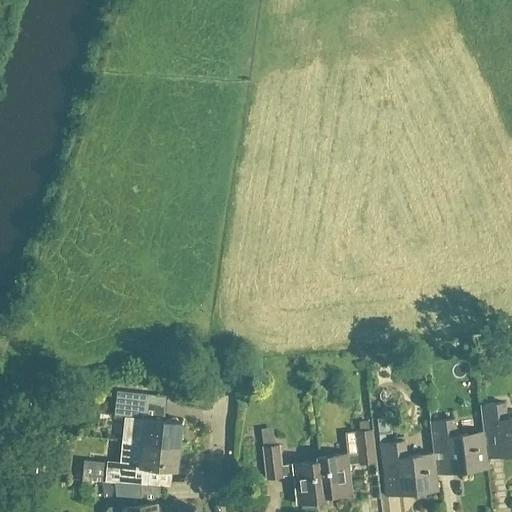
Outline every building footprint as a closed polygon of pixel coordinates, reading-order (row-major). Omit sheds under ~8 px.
[(117,391),(114,417),(126,418),(124,441),(181,447),(183,423),(179,422),(176,420),(173,419),(170,421),(165,421),(146,419),(149,394),(117,391)] [(505,403),(481,406),(484,432),(485,437),(500,435),(503,456),(511,455),(511,417),(507,418),(505,403)] [(485,437),(484,432),(457,434),(455,419),(430,421),(434,453),(450,451),(452,472),(488,468),(487,458),(485,437)] [(320,457),(325,501),(328,501),(328,497),(353,494),(350,465),(361,464),(377,463),(373,431),(357,433),(359,453),(320,457)] [(108,460),(106,481),(116,482),(142,484),(148,485),(150,469),(172,471),(178,472),(181,447),(124,441),(121,462),(108,460)] [(436,474),(434,454),(413,456),(408,456),(405,441),(386,443),(381,443),(384,475),(400,473),(402,494),(438,490),(436,474)] [(298,504),(325,501),(320,457),(318,457),(318,461),(282,466),(280,445),(264,447),(268,478),(284,477),(284,476),(295,475),(298,504)] [(110,508),(106,511),(159,511),(159,503),(144,505),(142,484),(116,482),(118,496),(119,507),(110,508)]
